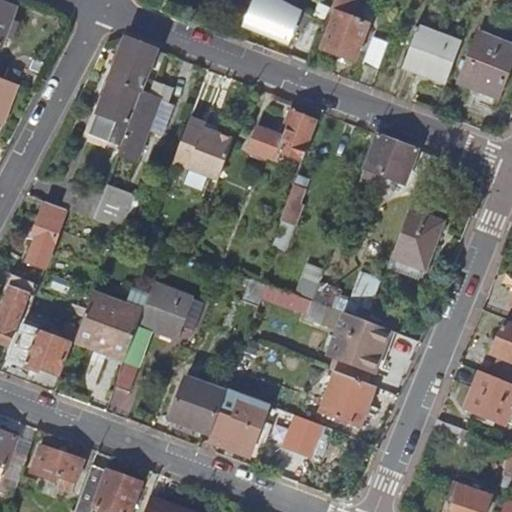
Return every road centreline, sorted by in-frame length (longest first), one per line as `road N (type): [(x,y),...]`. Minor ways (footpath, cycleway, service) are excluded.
road 1 (residential): [(103,8),(511,166)]
road 2 (residential): [(376,511),(511,171)]
road 3 (residential): [(0,392),(320,511)]
road 4 (residential): [(0,202),(103,8)]
